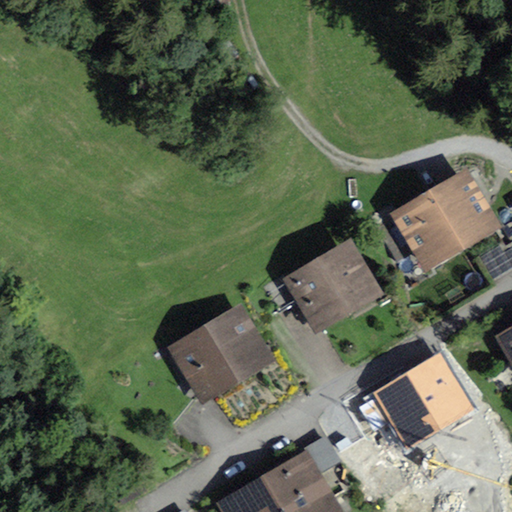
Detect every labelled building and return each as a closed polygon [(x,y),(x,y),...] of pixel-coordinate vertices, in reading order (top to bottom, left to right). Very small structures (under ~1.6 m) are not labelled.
[(475,237),(492,227),(466,183),(420,210),(417,204),(377,228),(397,263),(419,250),(422,255),(438,246),(441,251),(472,232),(475,237)] [(511,227),(477,245),(495,280),(511,271),(511,227)] [(370,291),(347,252),(295,283),(318,321),(370,291)] [(183,347),(207,387),(256,359),(244,340),(251,336),(238,314),(183,347)] [(511,333),(503,339),(511,353),(511,333)] [(327,437),(311,446),(325,470),(341,460),(327,437)] [(303,463),(229,506),(232,511),(325,511),(330,510),(303,463)]
